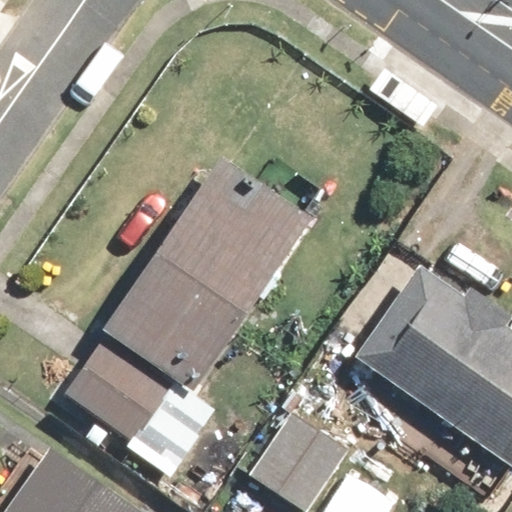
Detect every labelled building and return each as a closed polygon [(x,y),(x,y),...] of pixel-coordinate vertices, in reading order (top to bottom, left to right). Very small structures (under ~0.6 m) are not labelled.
[(489,180),(462,162),(404,249),(432,267),(489,180)] [(220,171),(120,332),(205,384),(305,223),(220,171)] [(511,348),(416,280),(360,359),(503,461),(511,448),(511,348)] [(101,350),(71,394),(129,433),(159,389),(101,350)] [(288,407),(246,474),(306,511),(348,445),(288,407)] [(129,511),(39,454),(1,511),(129,511)]
